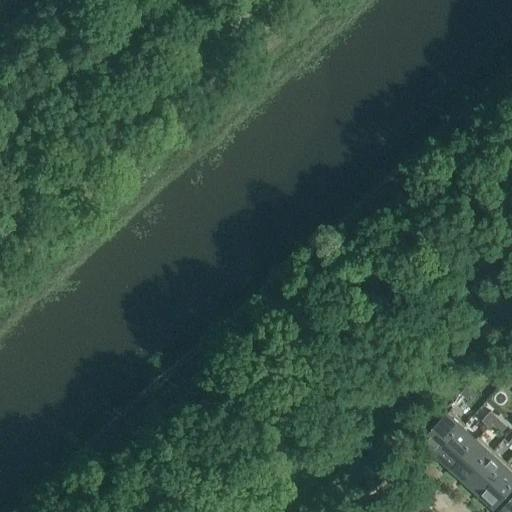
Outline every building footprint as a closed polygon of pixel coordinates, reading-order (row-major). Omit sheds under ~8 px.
[(467,399),(476,390),(469,383),(460,393),(467,399)] [(459,419),(450,410),(422,440),(437,454),(462,427),(463,428),(466,425),(459,419)] [(488,427),(491,424),(497,417),(491,411),(482,421),(488,426),(488,427)] [(501,433),(507,426),(497,417),(491,424),(501,433)] [(462,427),(437,454),(451,467),(476,440),(463,428),(462,427)] [(466,480),(493,450),(479,436),(476,440),(451,467),(466,480)] [(480,493),(508,463),(493,450),(466,480),(480,493)] [(511,488),(511,466),(508,463),(480,493),(495,507),(511,488)] [(500,511),(511,511),(511,498),(500,511)] [(404,511),(394,502),(385,511),(417,511),(411,506),(405,511),(404,511)]
